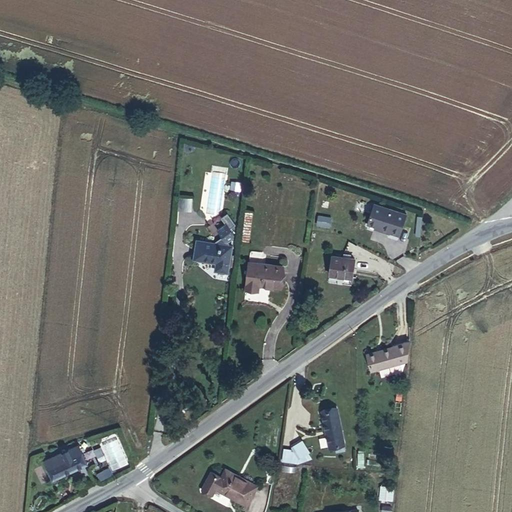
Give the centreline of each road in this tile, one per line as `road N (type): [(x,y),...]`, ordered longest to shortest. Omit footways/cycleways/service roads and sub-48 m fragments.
road 1 (track): [(481,237),(478,221),(377,187),(0,81)]
road 2 (unclassified): [(511,224),(434,264),(131,479)]
road 3 (unknown): [(212,423),(231,250)]
